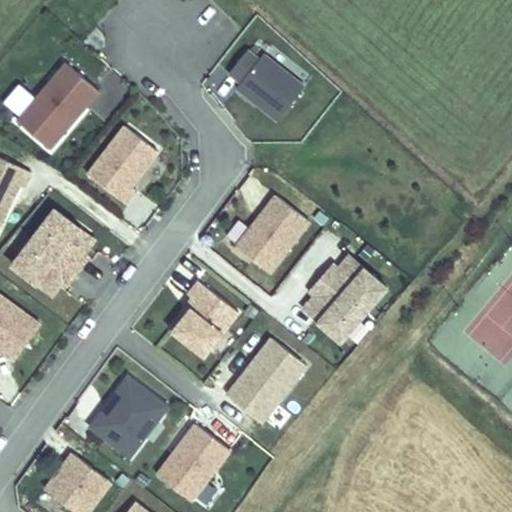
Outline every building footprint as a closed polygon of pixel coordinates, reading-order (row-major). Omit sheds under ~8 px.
[(304,82),(264,49),(259,54),(248,45),(229,68),(241,78),(236,83),(277,116),(304,82)] [(17,120),(50,148),(99,90),(66,62),(17,120)] [(130,181),(158,146),(126,121),(88,169),(126,199),(136,185),(130,181)] [(0,226),(19,180),(25,182),(32,168),(0,154),(0,226)] [(269,273),(308,222),(275,196),(235,247),(269,273)] [(78,249),(89,235),(54,209),(11,264),(46,291),(57,277),(62,281),(66,284),(87,257),(78,249)] [(83,253),(94,239),(89,235),(78,249),(83,253)] [(342,273),(354,259),(349,255),(337,269),(342,273)] [(339,342),(386,289),(354,259),(342,273),(337,269),(333,265),(309,292),(314,297),(318,300),(307,313),(339,342)] [(51,295),(62,281),(57,277),(46,291),(51,295)] [(203,356),(237,313),(198,282),(187,295),(191,298),(195,302),(186,312),(182,309),(167,328),(203,356)] [(0,294),(0,349),(14,359),(40,324),(0,294)] [(307,313),(318,300),(314,297),(302,309),(307,313)] [(186,312),(195,302),(191,298),(182,309),(186,312)] [(305,365),(269,338),(227,396),(261,422),(305,365)] [(127,457),(166,406),(126,376),(88,427),(127,457)] [(188,501),(227,451),(193,424),(175,449),(179,452),(174,458),(170,455),(154,475),(188,501)] [(174,458),(179,452),(175,449),(170,455),(174,458)] [(74,511),(85,511),(109,482),(71,453),(44,489),(74,511)] [(155,511),(135,496),(122,511),(155,511)]
